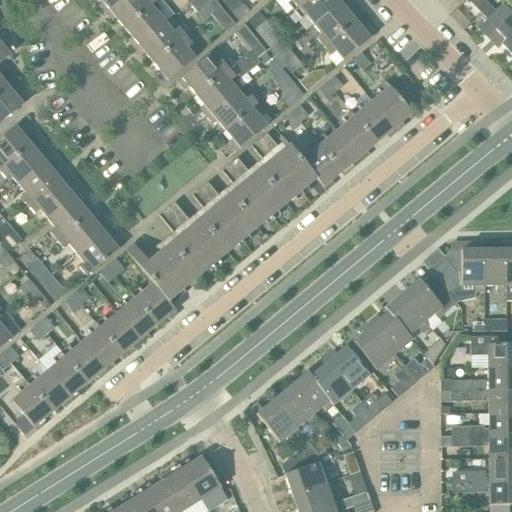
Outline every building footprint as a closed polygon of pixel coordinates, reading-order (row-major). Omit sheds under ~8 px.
[(99,6),(106,15),(123,0),(99,0),(102,3),(99,6)] [(123,0),(106,15),(111,22),(115,18),(124,29),(156,3),(154,0),(123,0)] [(210,16),(220,8),(219,8),(221,7),(214,0),(196,0),(201,6),(194,11),(203,22),(210,16)] [(249,12),(238,0),(227,0),(223,4),(239,21),(249,12)] [(294,12),(308,0),(291,0),(292,1),(288,4),(294,12)] [(308,0),(294,12),(301,21),(306,17),(313,26),(344,1),(343,0),(308,0)] [(511,13),(503,4),(495,12),(483,0),(466,0),(486,21),(478,29),(498,49),(501,46),(511,56),(511,13)] [(344,1),(313,26),(321,36),(317,40),(324,48),(355,22),(346,11),(350,8),(344,1)] [(128,41),(135,50),(166,24),(158,14),(163,10),(156,3),(124,29),(132,38),(128,41)] [(225,15),(220,8),(210,16),(216,23),(225,15)] [(247,22),(261,40),(272,30),(258,13),(247,22)] [(355,22),(324,48),(330,55),(334,51),(343,61),(373,36),(366,28),(363,31),(355,22)] [(166,24),(135,50),(140,57),(144,53),(153,64),(185,37),(178,29),(174,33),(166,24)] [(233,35),(248,53),(259,44),(258,43),(259,43),(245,25),(233,35)] [(277,56),(287,48),(272,30),(261,40),(269,49),(271,48),(277,56)] [(191,45),(185,37),(153,64),(161,73),(157,77),(164,85),(195,58),(187,49),(191,45)] [(0,44),(0,63),(13,52),(6,44),(3,48),(0,44)] [(248,53),(228,70),(195,97),(203,106),(200,109),(207,117),(238,91),(242,88),(237,82),(259,63),(256,59),(265,52),(259,44),(248,53)] [(291,75),(302,66),(287,48),(277,56),(278,58),(284,65),(283,68),(284,68),(285,68),(291,75)] [(370,63),(362,53),(353,61),(361,70),(370,63)] [(187,86),(195,97),(228,70),(221,61),(216,65),(208,55),(177,81),(183,89),(187,86)] [(270,79),(277,88),(288,79),(282,70),(284,68),(283,68),(284,65),(278,58),(267,67),(274,75),(270,79)] [(0,70),(0,94),(8,88),(0,78),(0,76),(3,74),(0,70)] [(317,83),(310,75),(299,84),(306,93),(314,86),(317,83)] [(326,83),(335,94),(343,87),(334,76),(326,83)] [(303,96),(288,79),(277,88),(286,99),(283,101),(288,108),(303,96)] [(335,94),(326,83),(318,90),(327,100),(335,94)] [(372,103),(397,133),(404,127),(401,123),(412,114),(385,83),(377,90),(381,95),(372,103)] [(16,97),(8,88),(0,94),(0,123),(26,102),(19,94),(16,97)] [(238,91),(207,117),(213,125),(216,121),(225,132),(257,105),(250,97),(245,100),(238,91)] [(389,139),(397,133),(372,103),(362,111),(359,106),(351,113),(376,143),(386,136),(389,139)] [(257,105),(225,132),(233,141),(229,144),(236,152),(267,126),(259,116),(263,113),(257,105)] [(298,106),(291,112),(300,123),(307,117),(298,106)] [(292,130),(300,123),(291,112),(283,119),(292,130)] [(346,124),(337,132),(362,162),(369,156),(366,152),(376,143),(351,113),(342,120),(346,124)] [(0,170),(30,145),(22,135),(25,132),(18,124),(0,139),(0,170)] [(324,136),(316,142),(341,172),(351,165),(354,169),(362,162),(337,132),(327,140),(324,136)] [(266,134),(259,140),(264,147),(272,140),(266,134)] [(140,260),(136,263),(141,269),(144,269),(170,300),(187,286),(195,279),(316,179),(302,161),(289,146),(284,140),(277,146),(269,153),(261,159),(247,171),(239,178),(231,184),(217,196),(210,202),(202,209),(188,220),(180,227),(172,233),(154,249),(140,260)] [(259,140),(251,147),(256,153),(264,147),(259,140)] [(272,140),(264,147),(269,153),(277,146),(272,140)] [(341,172),(316,142),(308,149),(311,153),(302,161),(316,179),(326,192),(334,185),(331,181),(341,172)] [(30,145),(0,170),(0,171),(6,179),(10,175),(18,185),(48,160),(42,152),(38,155),(30,145)] [(269,153),(264,147),(256,153),(261,159),(269,153)] [(234,172),(242,165),(236,159),(229,165),(234,172)] [(21,198),(28,206),(60,180),(51,170),(54,167),(48,160),(18,185),(26,194),(21,198)] [(226,178),(234,172),(229,165),(221,172),(226,178)] [(242,165),(234,172),(239,178),(247,171),(242,165)] [(239,178),(234,172),(226,178),(231,184),(239,178)] [(60,180),(28,206),(35,214),(39,210),(47,220),(78,195),(71,187),(67,190),(60,180)] [(204,196),(212,190),(207,183),(199,190),(204,196)] [(204,196),(199,190),(192,196),(197,202),(204,196)] [(217,196),(212,190),(204,196),(210,202),(217,196)] [(50,233),(57,241),(89,215),(80,205),(84,202),(78,195),(47,220),(55,229),(50,233)] [(197,202),(202,209),(210,202),(204,196),(197,202)] [(174,204),(166,210),(171,216),(178,209),(174,204)] [(175,221),(183,215),(178,209),(171,216),(175,221)] [(166,210),(158,216),(163,222),(171,216),(166,210)] [(68,245),(76,255),(107,230),(100,222),(96,225),(89,215),(57,241),(64,249),(68,245)] [(175,221),(180,227),(188,220),(183,215),(175,221)] [(171,216),(163,222),(168,228),(175,221),(171,216)] [(175,221),(168,228),(172,233),(180,227),(175,221)] [(7,224),(0,229),(0,238),(2,241),(13,231),(7,224)] [(107,230),(76,255),(84,264),(79,269),(86,277),(118,250),(109,240),(113,237),(107,230)] [(482,251),(482,243),(460,244),(443,257),(450,266),(434,278),(455,303),(456,302),(475,298),(475,292),(484,292),(484,286),(483,286),(482,251)] [(133,245),(129,248),(125,252),(135,264),(136,263),(140,260),(134,252),(137,250),(133,245)] [(18,259),(25,268),(36,259),(28,251),(18,259)] [(504,251),(482,251),(483,286),(484,286),(495,286),(495,292),(506,292),(506,286),(504,286),(504,251)] [(13,262),(6,253),(0,258),(0,267),(3,270),(13,262)] [(125,268),(117,258),(108,266),(116,276),(125,268)] [(36,259),(25,268),(40,285),(50,276),(36,259)] [(116,276),(108,266),(99,273),(107,283),(116,276)] [(139,288),(132,295),(157,326),(166,318),(169,321),(177,315),(167,302),(170,300),(144,269),(141,269),(153,284),(143,293),(139,288)] [(50,276),(40,285),(54,302),(64,294),(50,276)] [(455,303),(434,278),(424,287),(418,281),(401,296),(423,322),(424,321),(432,314),(436,319),(455,303)] [(18,289),(25,297),(35,289),(28,281),(18,289)] [(41,297),(35,289),(25,297),(32,305),(41,297)] [(80,289),(73,295),(81,305),(88,299),(80,289)] [(81,305),(73,295),(63,303),(72,313),(81,305)] [(157,326),(132,295),(123,302),(127,306),(118,314),(142,344),(150,338),(147,334),(157,326)] [(384,310),(387,314),(406,336),(407,335),(416,328),(420,333),(428,326),(424,321),(423,322),(401,296),(384,310)] [(104,317),(96,323),(122,355),(131,347),(134,351),(142,344),(118,314),(107,322),(104,317)] [(377,316),(367,324),(392,355),(411,340),(407,335),(406,336),(387,314),(380,320),(377,316)] [(1,317),(0,318),(0,347),(11,339),(3,329),(8,325),(1,317)] [(45,318),(37,325),(46,335),(54,329),(45,318)] [(460,319),(452,319),(452,330),(461,330),(460,319)] [(505,334),(504,321),(489,322),(489,334),(505,334)] [(122,355),(96,323),(87,331),(91,336),(82,343),(107,373),(115,367),(112,363),(122,355)] [(392,355),(367,324),(357,332),(360,336),(352,343),(374,370),(392,355)] [(46,335),(37,325),(29,332),(37,342),(46,335)] [(469,346),(469,356),(482,355),(482,353),(487,352),(488,368),(511,367),(511,337),(469,338),(469,346)] [(423,356),(427,360),(432,365),(444,346),(438,339),(423,356)] [(68,346),(61,353),(86,384),(96,376),(99,380),(107,373),(82,343),(72,351),(68,346)] [(18,358),(10,347),(2,354),(10,364),(18,358)] [(360,382),(368,375),(358,363),(346,348),(337,355),(334,351),(324,360),(340,379),(350,391),(360,382)] [(86,384),(61,353),(52,360),(56,365),(47,372),(72,403),(79,396),(76,393),(86,384)] [(0,355),(0,367),(3,371),(10,364),(2,354),(0,355)] [(413,359),(403,368),(410,377),(415,383),(433,368),(432,366),(432,365),(427,360),(419,366),(413,359)] [(310,377),(332,405),(350,391),(324,360),(315,368),(318,371),(310,377)] [(511,367),(488,368),(488,383),(482,383),(482,380),(449,381),(450,391),(511,390),(511,367)] [(410,377),(403,368),(393,376),(398,383),(390,389),(397,398),(415,383),(410,377)] [(72,403),(47,372),(36,381),(33,376),(25,382),(51,414),(61,405),(64,409),(72,403)] [(325,412),(332,405),(310,377),(307,373),(289,388),(311,415),(312,415),(321,407),(325,412)] [(41,422),(51,414),(25,382),(17,389),(21,393),(11,402),(23,416),(33,428),(36,432),(44,425),(41,422)] [(289,388),(272,402),(295,429),(305,421),(308,425),(315,419),(312,415),(311,415),(289,388)] [(488,413),(511,413),(511,390),(450,391),(440,391),(440,402),(482,401),(482,399),(488,399),(488,413)] [(371,395),(361,404),(373,418),(391,403),(384,394),(376,401),(371,395)] [(295,429),(272,402),(262,410),(257,404),(250,410),(278,443),(289,434),(292,439),(299,434),(295,429)] [(348,424),(355,433),(373,418),(361,404),(351,412),(356,418),(348,424)] [(511,436),(511,413),(488,413),(488,429),(483,429),(483,426),(470,426),(470,436),(511,436)] [(33,428),(23,416),(14,423),(24,436),(33,428)] [(344,437),(336,445),(340,450),(350,446),(346,440),(354,433),(341,417),(333,424),(344,437)] [(489,459),(511,458),(511,436),(470,436),(470,447),(483,446),(483,444),(488,444),(489,459)] [(451,437),(440,437),(440,447),(451,447),(451,437)] [(320,445),(314,450),(322,459),(328,454),(320,445)] [(281,466),(284,476),(303,469),(322,462),(310,446),(298,455),(281,466)] [(187,460),(178,466),(199,501),(208,495),(213,496),(214,499),(223,493),(201,457),(190,464),(187,460)] [(511,482),(511,458),(489,459),(489,475),(483,475),(483,472),(470,472),(471,483),(511,482)] [(322,462),(303,469),(284,476),(291,496),(324,484),(323,484),(320,473),(326,470),(322,462)] [(159,477),(161,482),(179,511),(190,511),(191,506),(199,501),(178,466),(159,477)] [(365,492),(361,479),(350,482),(354,495),(365,492)] [(291,496),(296,511),(311,511),(331,505),(327,493),(332,490),(329,481),(323,484),(324,484),(291,496)] [(179,511),(161,482),(143,493),(140,489),(139,490),(152,511),(179,511)] [(511,482),(471,483),(471,493),(483,493),(483,489),(489,489),(489,505),(489,511),(508,511),(509,506),(511,505),(511,482)] [(152,511),(139,490),(131,495),(133,499),(122,506),(125,511),(152,511)] [(340,511),(370,502),(366,492),(337,503),(331,505),(311,511),(340,511)]
